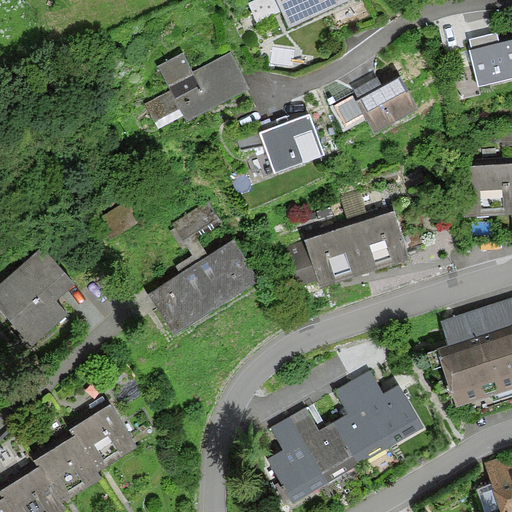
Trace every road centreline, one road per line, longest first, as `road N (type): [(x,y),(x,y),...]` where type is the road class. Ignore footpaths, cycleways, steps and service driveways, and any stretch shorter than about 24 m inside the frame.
road 1 (residential): [(210,511),(212,452),(238,391),(278,352),(351,313),(511,259)]
road 2 (residential): [(478,0),(424,10),(322,75),(264,97)]
road 3 (residential): [(511,433),(371,511)]
road 4 (residential): [(116,309),(0,418)]
